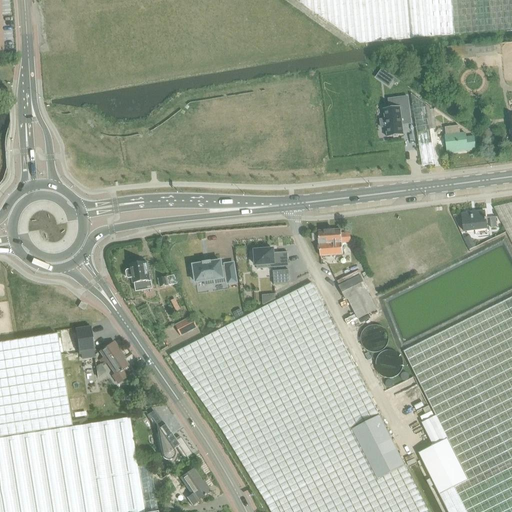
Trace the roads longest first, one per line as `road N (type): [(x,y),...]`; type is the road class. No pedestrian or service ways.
road 1 (primary): [(264,206),(511,176)]
road 2 (secondary): [(246,511),(114,307)]
road 3 (primary): [(82,255),(111,229),(264,206)]
